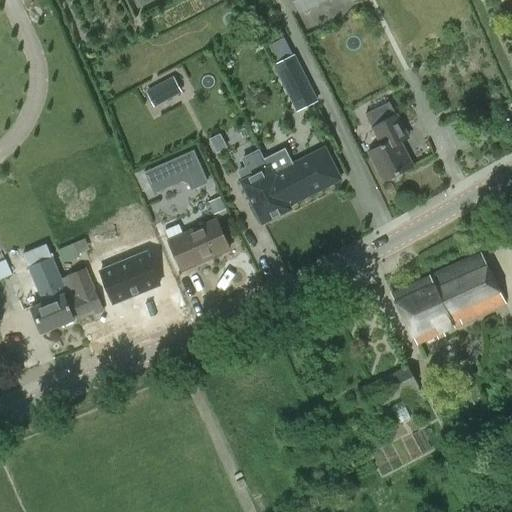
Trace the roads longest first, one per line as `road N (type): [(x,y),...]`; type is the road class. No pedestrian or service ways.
road 1 (tertiary): [(511,174),(176,346),(0,418)]
road 2 (residential): [(0,151),(26,122),(38,72),(11,0)]
